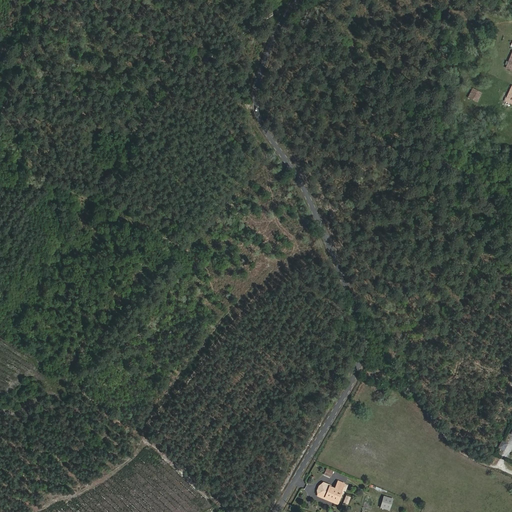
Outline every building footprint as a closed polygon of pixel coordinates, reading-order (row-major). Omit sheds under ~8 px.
[(481,94),(473,89),(468,98),(476,102),(481,94)] [(500,439),(496,446),(502,449),(506,442),(500,439)] [(327,468),(324,474),(331,477),(334,471),(327,468)] [(336,502),(341,491),(330,487),(330,486),(326,484),(320,497),(325,499),(325,497),(336,502)] [(348,505),(351,497),(346,495),(343,502),(348,505)] [(382,508),(390,511),(393,500),(385,497),(382,508)]
